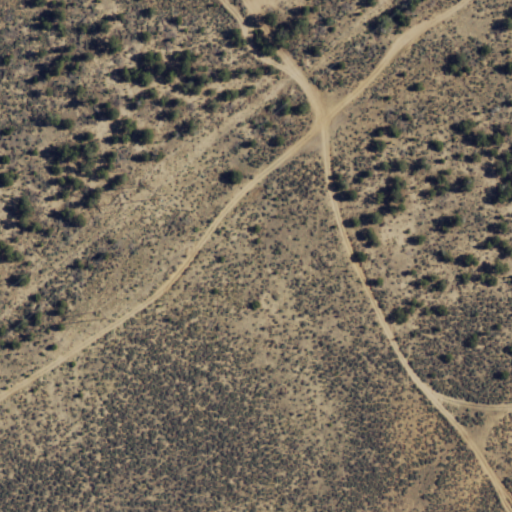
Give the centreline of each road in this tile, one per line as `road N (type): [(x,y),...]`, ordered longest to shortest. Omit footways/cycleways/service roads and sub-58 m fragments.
road 1 (residential): [(462,511),(441,477),(436,435),(394,403),(293,144),(212,0)]
road 2 (residential): [(372,0),(0,306)]
